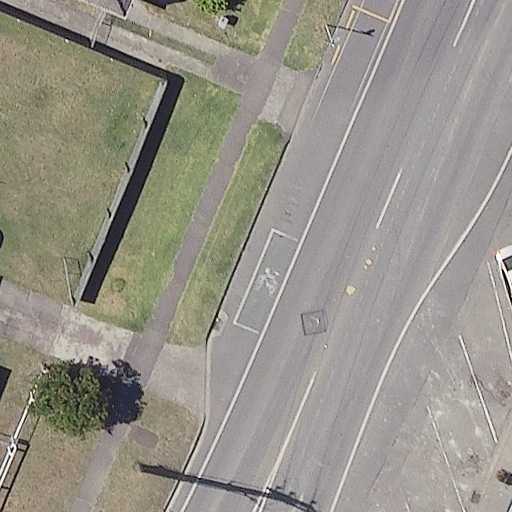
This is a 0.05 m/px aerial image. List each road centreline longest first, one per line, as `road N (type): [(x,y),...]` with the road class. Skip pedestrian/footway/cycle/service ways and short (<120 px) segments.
road 1 (secondary): [(321,367),(455,48)]
road 2 (secondary): [(321,367),(262,511)]
